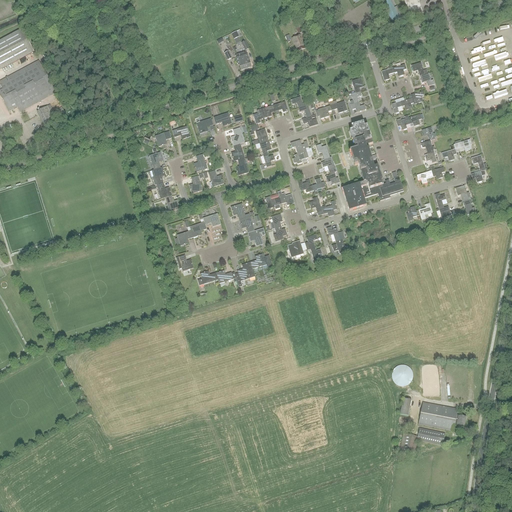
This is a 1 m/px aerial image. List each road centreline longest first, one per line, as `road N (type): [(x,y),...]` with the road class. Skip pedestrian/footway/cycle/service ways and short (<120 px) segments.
road 1 (unclassified): [(0,158),(367,44)]
road 2 (secondary): [(473,511),(511,296)]
road 3 (residential): [(414,195),(308,226),(289,172)]
road 4 (unclassified): [(367,44),(511,0)]
road 5 (residential): [(289,172),(285,139),(387,108)]
